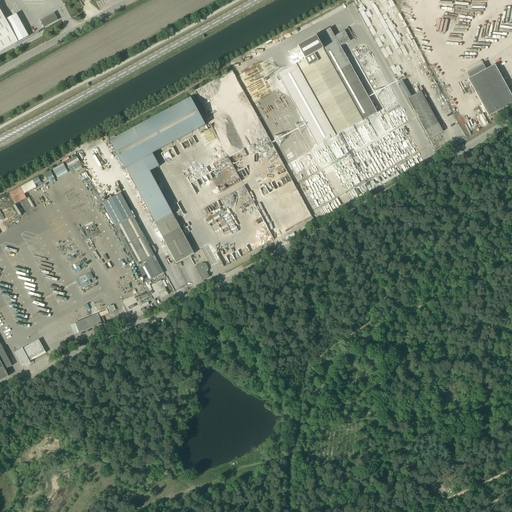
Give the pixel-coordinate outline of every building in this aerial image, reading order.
[(0,51),(18,42),(0,9),(0,51)] [(44,28),(58,20),(54,12),(40,20),(44,28)] [(317,146),(364,120),(377,112),(340,46),(350,41),(344,31),(334,36),(330,28),(297,46),(305,59),(295,64),(308,87),(290,97),(317,146)] [(213,79),(237,79),(241,86),(249,103),(286,85),(283,79),(272,56),(271,56),(253,65),(252,63),(247,66),(247,69),(237,74),(235,69),(213,79)] [(511,96),(494,65),(468,79),(488,116),(511,103),(511,96)] [(443,132),(420,91),(407,98),(429,139),(443,132)] [(125,168),(133,181),(150,171),(159,166),(152,154),(205,125),(190,98),(110,141),(125,168)] [(392,119),(400,114),(397,110),(390,114),(392,119)] [(477,115),(483,127),(488,124),(483,113),(477,115)] [(409,159),(411,165),(421,162),(418,155),(409,159)] [(23,193),(35,187),(32,181),(8,191),(13,204),(25,198),(23,193)] [(370,182),(358,186),(360,192),(372,188),(370,182)] [(357,189),(349,194),(351,198),(360,194),(357,189)] [(133,216),(115,226),(145,283),(146,282),(149,280),(163,273),(154,255),(155,254),(156,251),(154,246),(150,244),(149,245),(133,216)] [(181,230),(163,239),(176,263),(194,254),(181,230)] [(195,267),(202,281),(203,281),(209,277),(206,271),(208,270),(208,268),(206,264),(204,263),(202,264),(202,263),(195,267)] [(90,293),(94,290),(88,280),(82,284),(83,286),(85,285),(87,289),(90,293)] [(155,292),(152,294),(155,302),(156,301),(154,299),(160,296),(161,298),(168,295),(161,280),(151,285),(154,291),(155,292)] [(138,295),(122,300),(126,310),(141,306),(138,295)] [(102,323),(98,314),(75,323),(79,333),(102,323)] [(39,340),(16,352),(23,365),(27,363),(27,364),(30,363),(29,360),(45,352),(46,353),(39,340)] [(0,380),(8,376),(5,369),(12,366),(0,343),(0,380)]
